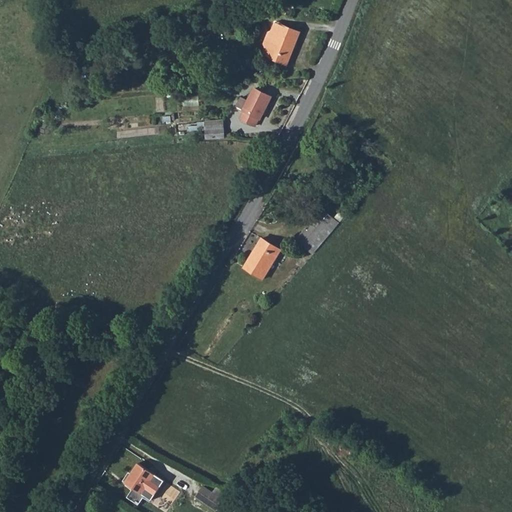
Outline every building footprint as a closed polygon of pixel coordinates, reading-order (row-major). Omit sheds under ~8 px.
[(221,19),(223,28),(253,19),(250,11),(221,19)] [(269,58),(287,65),(300,33),(277,23),(273,31),(270,33),(265,44),(266,48),(263,55),(269,58)] [(240,118),(255,126),(258,119),(261,119),(272,96),(254,88),(247,101),(241,97),(235,107),(243,111),(240,118)] [(206,121),(206,130),(206,138),(224,137),(223,120),(206,121)] [(206,121),(197,122),(196,127),(187,127),(187,131),(206,130),(206,121)] [(297,239),(313,253),(333,229),(317,216),(297,239)] [(245,267),(264,279),(282,250),(263,238),(245,267)] [(125,482),(152,500),(165,481),(137,463),(125,482)] [(213,492),(204,486),(197,496),(217,510),(221,505),(231,511),(252,511),(228,495),(224,500),(213,492)] [(213,492),(224,500),(228,495),(216,488),(213,492)]
